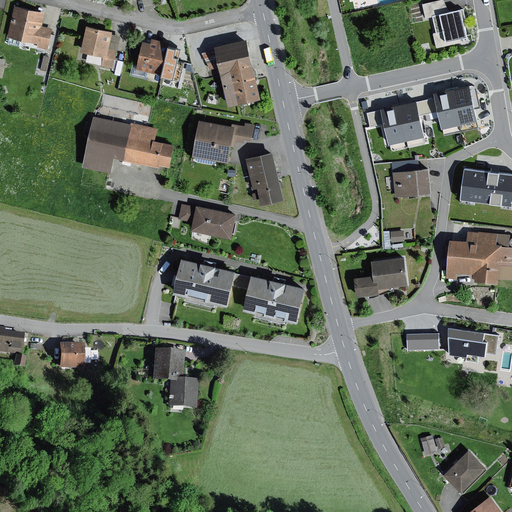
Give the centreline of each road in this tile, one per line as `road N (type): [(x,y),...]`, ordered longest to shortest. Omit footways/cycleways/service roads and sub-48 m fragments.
road 1 (residential): [(0,320),(324,355),(344,349)]
road 2 (residential): [(338,327),(420,301),(433,274),(449,168),(500,139)]
road 3 (primary): [(338,327),(282,102)]
road 4 (residential): [(262,11),(180,29),(60,0)]
road 5 (primary): [(423,511),(377,433),(344,349)]
road 6 (residential): [(350,86),(490,56)]
